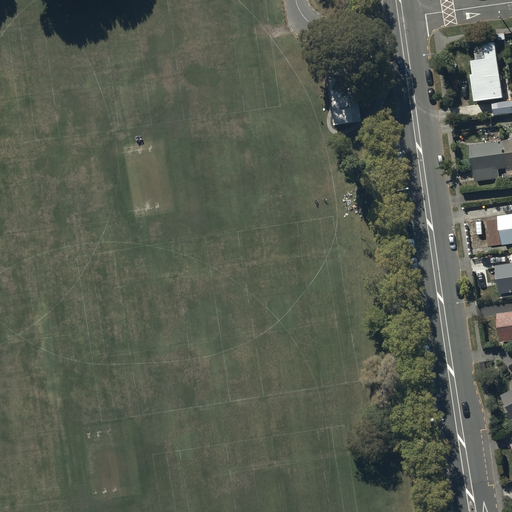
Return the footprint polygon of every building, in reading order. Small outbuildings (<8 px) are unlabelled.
[(474,79),(471,80),(475,107),(503,103),(496,49),(485,50),(487,64),(472,66),(474,79)] [(352,70),(326,74),(332,112),(334,127),(361,123),(352,70)] [(511,142),(470,148),(475,184),(500,180),(498,172),(511,169),(511,142)] [(511,215),(511,216),(498,219),(502,249),(511,247),(511,213),(511,215)] [(511,266),(495,269),(500,297),(511,295),(511,266)] [(511,315),(497,317),(501,345),(511,343),(511,315)] [(511,394),(501,400),(508,414),(505,415),(510,424),(511,423),(511,394)]
